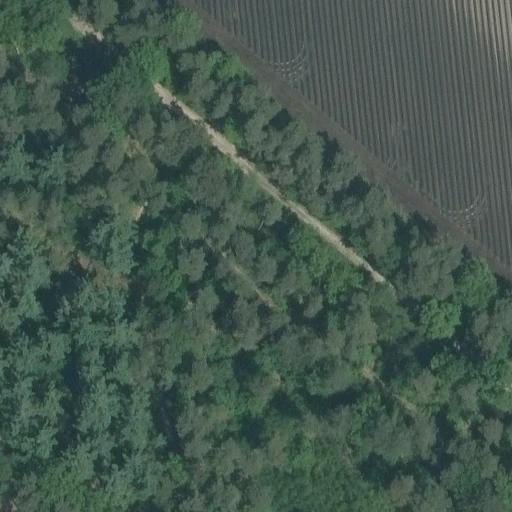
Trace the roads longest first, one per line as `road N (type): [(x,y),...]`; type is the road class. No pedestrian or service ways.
road 1 (track): [(511,391),(54,0)]
road 2 (track): [(103,511),(0,447)]
